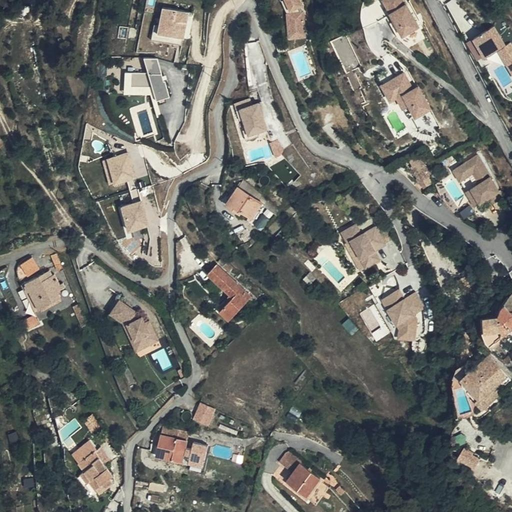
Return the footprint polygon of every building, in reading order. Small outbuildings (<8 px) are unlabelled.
[(287,0),(291,9),(305,4),(303,0),(287,0)] [(387,0),(384,0),(394,19),(397,17),(387,0)] [(405,6),(401,0),(387,0),(397,17),(394,19),(403,35),(419,27),(407,5),(405,6)] [(184,36),(190,11),(164,5),(158,31),(184,36)] [(308,36),(306,10),(288,12),(290,38),(308,36)] [(511,45),(510,43),(506,46),(494,26),(474,38),(486,58),(499,50),(501,53),(504,51),(507,55),(503,57),(511,70),(511,45)] [(346,70),(359,64),(347,33),(333,39),(346,70)] [(165,79),(158,56),(145,56),(150,71),(126,70),(126,92),(156,93),(158,98),(170,95),(166,79),(165,79)] [(419,87),(413,90),(411,91),(409,87),(411,86),(404,74),(382,86),(391,101),(400,96),(407,108),(410,106),(416,117),(431,109),(419,87)] [(242,107),(250,134),(269,128),(260,101),(242,107)] [(271,142),(276,155),(283,152),(279,139),(271,142)] [(137,176),(130,151),(108,157),(115,182),(137,176)] [(476,158),(459,169),(465,179),(472,175),(478,186),(470,191),(479,205),(488,199),(501,192),(480,156),(476,158)] [(423,190),(431,185),(419,164),(410,170),(423,190)] [(459,183),(465,179),(459,169),(453,172),(459,183)] [(244,178),(239,185),(263,203),(267,198),(262,193),(244,178)] [(271,182),(262,193),(267,198),(281,209),(290,199),(271,182)] [(263,203),(239,185),(227,203),(237,211),(239,208),(243,211),(252,218),(262,204),(263,203)] [(470,191),(465,194),(474,208),(479,205),(470,191)] [(501,192),(488,199),(492,206),(503,199),(501,192)] [(150,223),(143,198),(122,204),(129,229),(150,223)] [(267,198),(263,203),(262,204),(268,209),(275,213),(277,215),(281,209),(267,198)] [(275,213),(268,209),(259,220),(265,225),(275,213)] [(355,225),(340,233),(346,243),(349,241),(364,269),(379,261),(374,252),(385,246),(374,227),(360,235),(355,225)] [(364,269),(349,241),(346,243),(344,244),(359,272),(364,269)] [(63,268),(57,253),(51,255),(57,270),(63,268)] [(39,267),(33,256),(20,263),(27,275),(39,267)] [(223,307),(232,317),(251,296),(218,263),(208,274),(232,297),(223,307)] [(48,277),(45,272),(21,285),(34,310),(61,297),(57,291),(65,287),(63,283),(60,284),(55,274),(52,275),(48,277)] [(414,315),(425,308),(416,293),(405,300),(399,291),(383,301),(402,330),(402,339),(418,339),(418,320),(414,315)] [(511,293),(503,305),(499,315),(485,316),(486,331),(483,331),(486,338),(491,343),(504,335),(511,328),(511,327),(511,293)] [(120,298),(113,308),(119,312),(117,316),(123,321),(125,324),(127,323),(134,338),(138,336),(143,346),(158,339),(149,319),(145,322),(142,315),(139,317),(136,311),(133,314),(129,311),(132,308),(120,298)] [(229,320),(232,317),(223,307),(219,311),(229,320)] [(119,312),(113,308),(111,311),(117,316),(119,312)] [(40,322),(36,314),(23,320),(27,328),(40,322)] [(127,323),(125,324),(137,349),(143,346),(138,336),(134,338),(127,323)] [(511,378),(498,363),(496,365),(492,362),(487,361),(483,363),(480,366),(479,370),(478,371),(481,377),(471,385),(487,405),(501,393),(498,390),(495,386),(508,375),(511,379),(511,378)] [(481,377),(478,371),(467,380),(471,385),(481,377)] [(498,390),(511,379),(508,375),(495,386),(498,390)] [(202,401),(195,417),(211,424),(217,408),(202,401)] [(421,437),(418,424),(410,426),(413,439),(421,437)] [(164,426),(162,434),(188,440),(190,432),(164,426)] [(183,462),(188,440),(162,434),(157,456),(183,462)] [(95,489),(96,488),(102,484),(106,489),(113,483),(109,477),(113,474),(104,462),(100,456),(95,450),(98,449),(90,439),(79,447),(86,456),(78,461),(84,470),(80,473),(87,482),(89,481),(95,489)] [(86,456),(79,447),(72,452),(78,461),(86,456)] [(279,460),(293,471),(300,462),(302,459),(290,450),(286,452),(279,460)] [(320,478),(300,462),(293,471),(287,479),(308,495),(320,478)] [(102,484),(96,488),(100,493),(106,489),(102,484)] [(344,491),(340,486),(336,489),(341,494),(344,491)]
